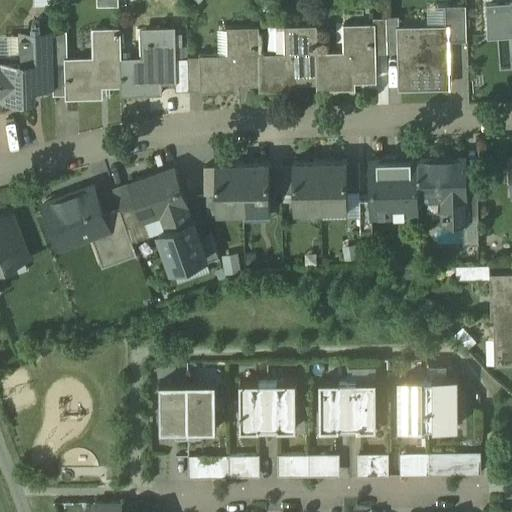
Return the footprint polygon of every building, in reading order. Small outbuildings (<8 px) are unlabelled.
[(511,2),(488,4),(489,33),(511,31),(511,2)] [(466,39),(465,5),(445,5),(445,27),(446,27),(446,39),(466,39)] [(387,52),(386,17),(373,18),(373,23),(375,23),(376,52),(387,52)] [(373,23),(343,24),(343,51),(316,52),(317,80),(317,89),(355,89),(355,79),(376,79),(376,52),(375,23),(373,23)] [(285,52),(259,53),(260,82),(260,91),(297,90),(296,81),(317,80),(316,52),(316,25),(285,25),(285,52)] [(228,54),(200,55),(201,90),(201,92),(239,91),(239,82),(260,82),(259,53),(258,26),(227,27),(228,54)] [(149,28),(150,57),(120,58),(121,84),(121,95),(155,94),(155,83),(175,82),(177,82),(176,59),(175,27),(149,28)] [(445,27),(399,28),(400,87),(447,86),(446,39),(446,27),(445,27)] [(94,29),(95,58),(67,59),(65,59),(66,94),(66,96),(101,95),(100,84),(121,84),(120,58),(119,29),(94,29)] [(66,30),(52,31),(54,85),(54,94),(66,94),(65,59),(67,59),(66,30)] [(28,60),(0,61),(0,97),(33,97),(33,86),(54,85),(52,31),(27,31),(28,60)] [(200,57),(188,57),(188,58),(189,91),(201,90),(200,57)] [(189,91),(188,58),(176,59),(177,82),(175,82),(176,91),(189,91)] [(464,157),(417,158),(417,162),(418,199),(443,198),(443,222),(465,221),(465,190),(464,157)] [(395,159),(371,160),(371,197),(372,216),(392,216),(391,210),(418,209),(418,199),(417,162),(395,163),(395,159)] [(347,160),(320,161),(321,206),(348,206),(347,192),(347,164),(347,160)] [(320,161),(293,161),(293,165),(294,193),(294,207),(321,206),(320,161)] [(242,162),(216,163),(216,167),(216,195),(217,208),(243,208),(242,162)] [(269,162),(242,162),(243,208),(270,207),(270,193),(269,166),(269,162)] [(359,192),(359,164),(347,164),(347,192),(359,192)] [(281,165),(269,166),(270,193),(282,193),(281,165)] [(294,193),(293,165),(281,165),(282,193),(294,193)] [(216,195),(216,167),(204,167),(204,195),(216,195)] [(174,169),(130,184),(137,204),(142,219),(144,218),(162,212),(168,229),(169,231),(191,223),(191,221),(184,204),(186,203),(174,169)] [(94,186),(44,204),(59,247),(102,232),(110,229),(105,215),(94,186)] [(477,190),(465,190),(465,221),(465,244),(478,244),(478,232),(477,190)] [(372,216),(371,197),(359,197),(360,232),(373,232),(372,216)] [(142,219),(137,204),(120,210),(132,242),(150,236),(144,218),(142,219)] [(120,210),(105,215),(110,229),(102,232),(114,263),(137,255),(132,242),(120,210)] [(12,214),(0,218),(0,267),(28,257),(12,214)] [(194,220),(191,221),(191,223),(169,231),(168,229),(160,232),(173,268),(206,256),(194,220)] [(241,252),(226,253),(227,270),(242,270),(241,252)] [(489,265),(455,266),(455,280),(489,279),(489,265)] [(511,275),(494,276),(496,320),(511,319),(511,275)] [(511,319),(496,320),(496,340),(503,340),(504,365),(511,364),(511,319)] [(421,379),(420,379),(400,379),(400,427),(421,427),(428,427),(428,379),(421,379)] [(456,379),(435,379),(428,379),(428,427),(435,427),(456,427),(456,379)] [(339,381),(339,380),(320,380),(320,428),(343,428),(343,433),(348,433),(348,381),(339,381)] [(376,380),(357,380),(356,381),(348,381),(348,433),(354,433),(354,428),(376,428),(376,380)] [(188,381),(160,381),(160,430),(175,429),(175,435),(181,435),(181,437),(188,437),(188,381)] [(216,381),(188,381),(188,437),(195,437),(195,435),(202,435),(202,429),(216,429),(216,381)] [(258,381),(240,381),(240,428),(263,428),(263,434),(268,434),(268,381),(258,381)] [(295,381),(277,381),(268,381),(268,434),(273,433),(273,428),(296,428),(295,381)] [(416,453),(400,453),(400,475),(416,475),(416,453)] [(428,453),(416,453),(416,475),(429,475),(428,453)] [(443,475),(443,453),(428,453),(429,475),(443,475)] [(461,475),(461,453),(443,453),(443,475),(461,475)] [(480,453),(461,453),(461,475),(481,475),(480,453)] [(290,476),(289,454),(277,454),(278,476),(290,476)] [(309,454),(289,454),(290,476),(309,476),(309,454)] [(328,476),(327,454),(309,454),(309,476),(328,476)] [(339,476),(339,454),(327,454),(328,476),(339,476)] [(369,476),(369,454),(356,454),(357,476),(369,476)] [(388,454),(369,454),(369,476),(388,475),(388,454)] [(208,455),(188,455),(189,477),(209,477),(208,455)] [(228,455),(208,455),(209,477),(228,477),(228,455)] [(247,476),(247,455),(228,455),(228,477),(247,476)] [(260,476),(259,455),(247,455),(247,476),(260,476)] [(119,511),(120,502),(95,502),(95,511),(119,511)]
